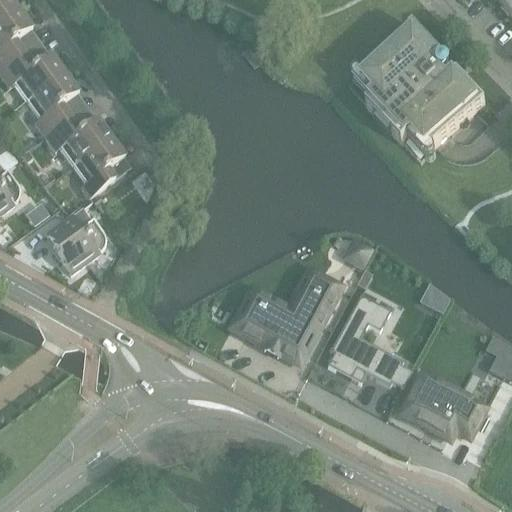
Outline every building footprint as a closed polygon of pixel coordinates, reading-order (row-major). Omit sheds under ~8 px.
[(0,0),(0,28),(18,16),(6,0),(0,0)] [(511,0),(498,0),(496,3),(511,20),(511,0)] [(26,39),(32,35),(18,16),(0,28),(0,77),(36,52),(26,39)] [(449,54),(446,53),(444,51),(440,59),(413,31),(396,46),(395,46),(395,45),(393,45),(392,44),(391,44),(390,45),(388,45),(388,46),(387,47),(386,48),(386,49),(386,50),(386,52),(387,54),(388,55),(362,78),(360,77),(359,76),(358,76),(357,76),(356,77),(354,78),(353,79),(352,80),(352,81),(352,82),(352,83),(352,84),(353,85),(354,86),(349,90),(366,109),(365,110),(376,122),(373,125),(388,141),(392,138),(403,150),(403,149),(421,168),(426,164),(427,165),(428,165),(429,165),(430,165),(432,165),(433,165),(434,163),(435,162),(436,161),(436,159),(436,158),(435,157),(434,156),(485,108),(459,80),(467,76),(466,74),(465,72),(463,69),(461,66),(458,63),(456,60),(453,57),(449,54)] [(51,61),(45,65),(36,52),(0,77),(0,80),(9,93),(13,90),(26,108),(65,80),(51,61)] [(39,126),(35,129),(45,143),(82,116),(72,103),(78,99),(65,80),(26,108),(39,126)] [(97,125),(91,130),(82,116),(45,143),(55,157),(60,154),(72,172),(111,144),(97,125)] [(119,167),(124,163),(111,144),(72,172),(85,190),(81,193),(89,204),(126,177),(119,167)] [(28,145),(17,152),(22,159),(27,156),(33,152),(28,145)] [(22,159),(19,161),(25,169),(32,163),(27,156),(22,159)] [(0,220),(13,211),(15,209),(19,201),(19,197),(18,194),(16,190),(7,177),(5,178),(0,171),(0,220)] [(52,187),(45,178),(36,184),(43,193),(52,187)] [(46,240),(55,252),(52,254),(70,280),(98,260),(101,257),(103,254),(104,250),(105,246),(104,242),(102,239),(92,225),(90,227),(82,214),(46,240)] [(350,259),(341,273),(356,281),(364,267),(350,259)] [(250,289),(225,335),(261,354),(279,364),(300,375),(346,291),(307,270),(285,308),(250,289)] [(364,276),(357,290),(364,294),(372,280),(364,276)] [(360,300),(329,357),(333,360),(327,371),(350,384),(356,374),(389,392),(392,387),(399,373),(403,366),(402,366),(401,366),(399,365),(399,366),(359,344),(364,334),(365,335),(367,330),(379,337),(390,317),(360,300)] [(489,376),(511,388),(511,352),(510,352),(492,342),(485,356),(496,362),(489,376)] [(409,379),(399,373),(392,387),(402,393),(409,379)] [(420,375),(395,422),(451,452),(457,442),(470,449),(490,412),(420,375)]
